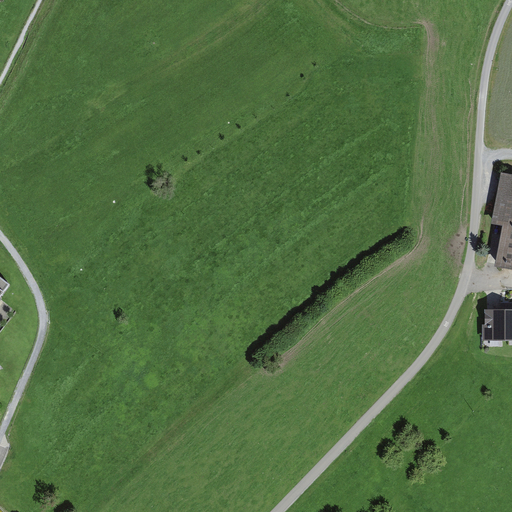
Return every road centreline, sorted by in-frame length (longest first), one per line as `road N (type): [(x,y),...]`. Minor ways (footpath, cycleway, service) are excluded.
road 1 (residential): [(511,0),(486,69),(467,275),(452,314),(410,372),(278,511)]
road 2 (track): [(0,234),(38,294),(43,317),(0,435)]
